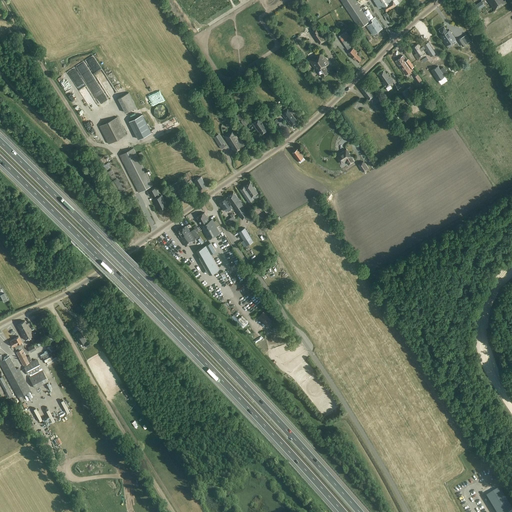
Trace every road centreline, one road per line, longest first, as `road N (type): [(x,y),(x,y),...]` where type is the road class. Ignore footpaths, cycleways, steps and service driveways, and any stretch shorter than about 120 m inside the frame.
road 1 (motorway): [(359,511),(229,368),(0,142)]
road 2 (motorway): [(0,160),(342,511)]
road 3 (unclassified): [(406,511),(208,195)]
road 4 (tertiary): [(208,195),(299,132),(441,0)]
road 5 (track): [(157,231),(116,154),(87,138),(1,0)]
road 6 (track): [(53,311),(172,511)]
road 7 (tertiary): [(48,302),(208,195)]
road 8 (track): [(373,274),(511,191)]
road 9 (track): [(511,405),(481,334),(486,302),(511,268)]
